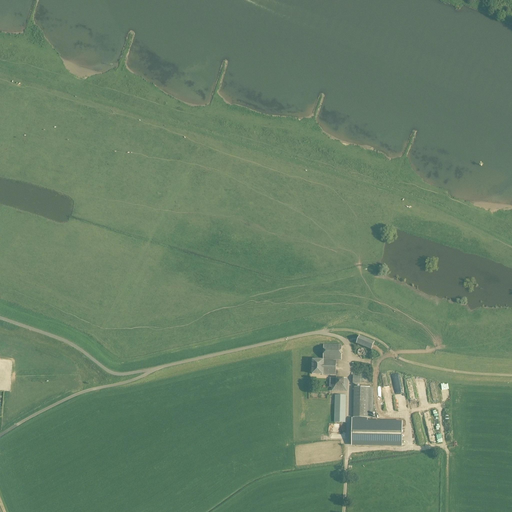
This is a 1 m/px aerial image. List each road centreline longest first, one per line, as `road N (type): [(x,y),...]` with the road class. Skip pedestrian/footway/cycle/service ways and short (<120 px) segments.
road 1 (track): [(329,330),(359,332),(424,366),(511,375)]
road 2 (unclassified): [(154,368),(329,330)]
road 3 (unclassified): [(0,435),(84,391),(154,368)]
road 4 (unclassified): [(0,318),(66,341),(117,374),(154,368)]
road 5 (track): [(348,377),(343,511)]
